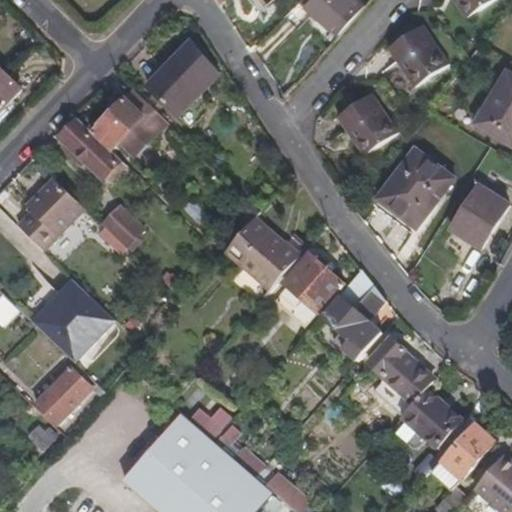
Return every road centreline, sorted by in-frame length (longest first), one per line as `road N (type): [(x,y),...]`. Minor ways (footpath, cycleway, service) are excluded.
road 1 (residential): [(283,126),(354,237),(406,301),(475,363)]
road 2 (residential): [(283,126),(393,0)]
road 3 (residential): [(198,0),(283,126)]
road 4 (residential): [(0,169),(98,65)]
